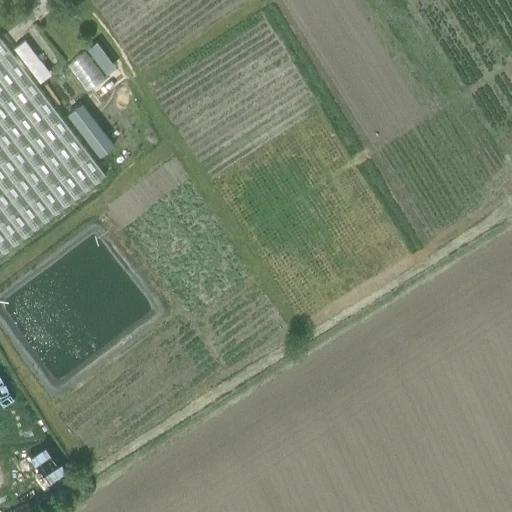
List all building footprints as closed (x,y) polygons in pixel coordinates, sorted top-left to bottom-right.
[(0,254),(105,174),(0,36),(0,254)] [(99,39),(88,47),(107,71),(117,63),(99,39)] [(25,40),(14,48),(40,82),(50,74),(25,40)] [(66,63),(85,91),(103,79),(84,52),(66,63)] [(49,444),(30,456),(47,484),(67,472),(49,444)]
